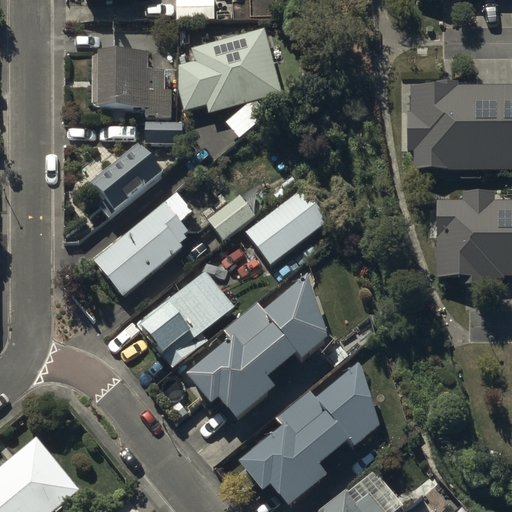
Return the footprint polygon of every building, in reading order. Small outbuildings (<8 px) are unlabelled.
[(117,12),(117,8),(152,8),(151,0),(83,0),(84,12),(117,12)] [(511,0),(412,0),(413,8),(435,8),(435,13),(459,13),(459,7),(480,7),(480,3),(511,3),(511,0)] [(215,2),(176,2),(176,29),(215,29),(215,2)] [(283,105),(266,41),(194,59),(197,71),(175,76),(186,121),(208,115),(211,124),(283,105)] [(147,59),(98,59),(98,116),(146,116),(146,122),(173,122),(173,93),(165,93),(165,74),(147,74),(147,59)] [(511,94),(413,95),(412,123),(408,123),(407,163),(415,163),(414,182),(457,182),(457,186),(476,186),(476,183),(511,183),(511,94)] [(182,128),(145,128),(145,149),(182,149),(182,128)] [(139,148),(90,188),(116,220),(165,181),(139,148)] [(303,194),(247,238),(272,270),(328,226),(303,194)] [(177,198),(95,266),(126,303),(187,253),(184,249),(188,245),(184,240),(188,237),(180,229),(194,217),(177,198)] [(257,223),(241,202),(209,227),(224,247),(257,223)] [(462,210),(435,209),(434,289),(459,290),(459,298),(482,298),(483,289),(503,289),(503,286),(511,286),(511,211),(495,211),(495,203),(462,203),(462,210)] [(206,276),(139,330),(173,373),(210,344),(205,337),(235,313),(206,276)] [(235,349),(190,385),(213,414),(221,408),(237,428),(278,395),(270,386),(300,363),(304,368),(329,347),(309,287),(266,321),(257,310),(224,336),(235,349)] [(288,435),(243,472),(266,499),(274,492),(290,511),(326,483),(320,475),(352,448),(357,455),(381,436),(358,376),(319,408),(311,398),(279,424),(288,435)] [(0,511),(59,511),(81,494),(37,441),(0,470),(0,511)] [(347,494),(323,511),(378,511),(368,499),(358,508),(347,494)]
